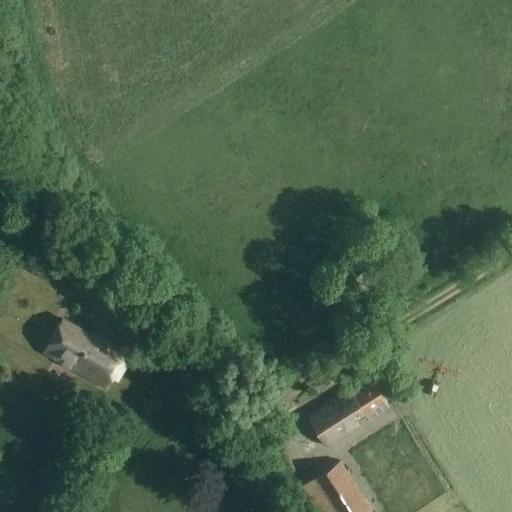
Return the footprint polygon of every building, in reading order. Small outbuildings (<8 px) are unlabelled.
[(59,261),(34,248),(24,268),(49,280),(51,276),(59,280),(66,267),(58,263),(59,261)] [(354,277),(369,300),(382,291),(368,269),(354,277)] [(81,275),(74,287),(72,291),(118,316),(126,300),(81,275)] [(62,319),(43,353),(105,388),(127,347),(94,329),(91,335),(62,319)] [(305,415),(326,447),(357,427),(354,421),(366,413),(370,418),(390,405),(370,373),(305,415)] [(300,485),(317,511),(374,511),(341,460),(300,485)]
